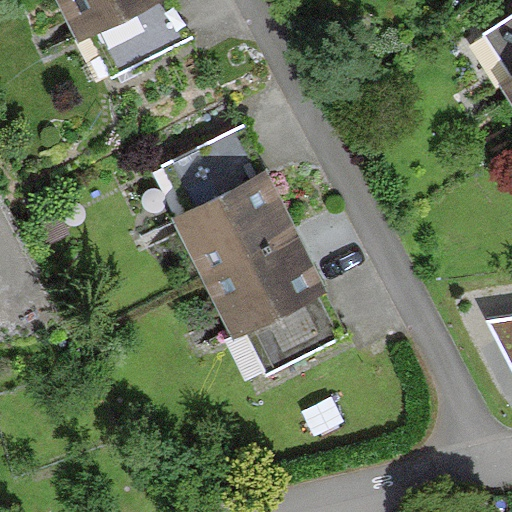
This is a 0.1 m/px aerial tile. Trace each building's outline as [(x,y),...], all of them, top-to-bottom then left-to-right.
[(64,0),(77,27),(88,21),(133,0),(64,0)] [(189,28),(174,0),(133,0),(88,21),(109,68),(189,28)] [(508,65),(511,62),(511,8),(485,27),(508,65)] [(500,71),(511,88),(511,62),(508,65),(500,71)] [(181,196),(264,154),(243,114),(162,156),(181,196)] [(172,200),(203,262),(297,215),(266,154),(264,154),(181,196),(172,200)] [(297,215),(203,262),(234,322),(245,316),(322,277),(327,275),(297,215)] [(346,320),(322,277),(245,316),(267,362),(346,320)] [(511,308),(489,311),(511,353),(511,308)]
